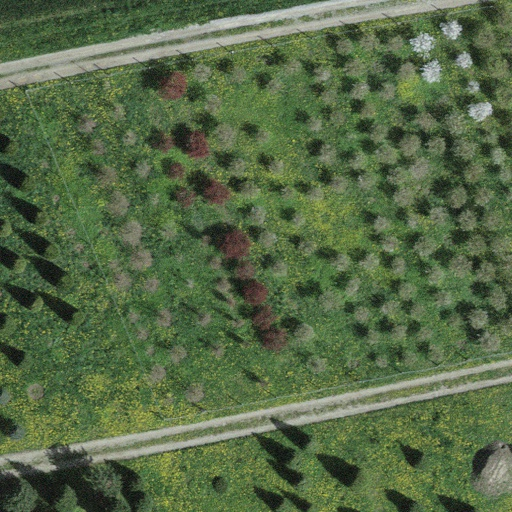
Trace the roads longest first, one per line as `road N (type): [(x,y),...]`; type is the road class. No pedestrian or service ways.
road 1 (track): [(511,378),(0,477)]
road 2 (track): [(468,0),(0,88)]
